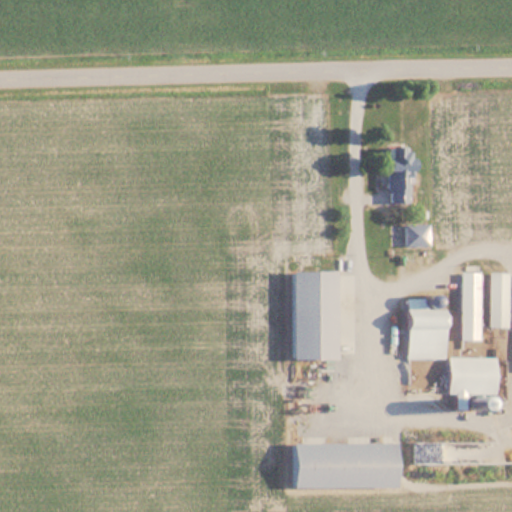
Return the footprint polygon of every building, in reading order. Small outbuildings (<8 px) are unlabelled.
[(404,201),(403,145),(381,146),(383,201),(404,201)] [(402,244),(424,244),(424,224),(402,224),(402,244)] [(285,359),(329,359),(329,271),(285,271),(285,359)] [(475,340),(476,273),(457,273),(457,340),(475,340)] [(503,274),(485,274),(485,326),(503,326),(503,274)] [(439,358),(438,314),(399,314),(400,359),(439,358)] [(484,394),(484,376),(490,375),(490,358),(444,359),(444,364),(445,364),(446,375),(450,375),(451,395),(484,394)] [(260,366),(259,403),(307,404),(308,366),(260,366)]
